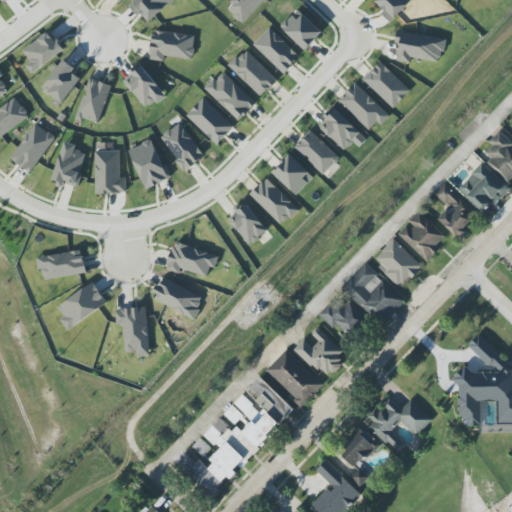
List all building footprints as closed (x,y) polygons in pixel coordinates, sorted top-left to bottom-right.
[(169,3),(167,0),(133,0),(131,2),(143,20),(169,3)] [(264,0),(233,0),(225,8),(242,24),(264,0)] [(306,50),(323,32),(304,15),(298,21),(292,15),(281,27),(306,50)] [(300,56),(269,28),(253,45),(284,74),(300,56)] [(164,61),(164,56),(192,60),(195,36),(153,31),(150,60),(164,61)] [(65,52),(53,32),(24,49),(36,69),(65,52)] [(411,58),(442,63),(446,39),(399,32),(394,61),(410,63),(411,58)] [(229,67),(262,97),(278,80),(245,49),(229,67)] [(82,74),(62,61),(42,92),(62,105),(82,74)] [(363,80),(394,109),(411,91),(380,62),(363,80)] [(145,108),(155,101),(157,104),(166,98),(141,63),(129,71),(132,75),(125,81),(145,108)] [(4,77),(1,71),(0,71),(0,98),(9,94),(1,78),(4,77)] [(239,121),(256,103),(222,71),(205,89),(239,121)] [(77,118),(99,124),(111,85),(89,78),(77,118)] [(390,116),(356,83),(338,101),(369,130),(377,122),(381,126),(390,116)] [(0,138),(30,117),(16,98),(0,108),(0,138)] [(217,145),(234,127),(203,98),(186,116),(217,145)] [(324,117),(329,121),(321,129),(345,151),(361,133),(333,107),(324,117)] [(184,171),(204,157),(180,123),(160,137),(184,171)] [(30,173),(56,138),(36,124),(11,158),(30,173)] [(295,148),(324,175),(340,158),(311,131),(295,148)] [(511,183),(511,182),(511,143),(501,133),(481,154),(511,183)] [(152,139),(128,151),(147,190),(170,179),(152,139)] [(87,154),(76,151),(77,145),(64,142),(53,182),(76,189),(87,154)] [(95,152),(95,194),(127,194),(127,178),(120,178),(120,151),(95,152)] [(273,173),(297,196),(314,177),(290,155),(273,173)] [(485,214),(510,189),(484,162),(458,187),(485,214)] [(299,209),(267,178),(251,195),(283,226),(299,209)] [(461,241),(470,232),(465,227),(477,214),(445,184),(435,194),(449,208),(439,219),(461,241)] [(235,210),(239,216),(232,220),(248,246),(267,234),(247,202),(235,210)] [(428,263),(441,249),(437,245),(446,236),(419,211),(407,223),(408,224),(398,235),(428,263)] [(400,288),(422,267),(395,239),(373,260),(400,288)] [(219,256),(175,242),(166,270),(180,274),(181,269),(208,277),(211,267),(216,268),(219,256)] [(38,258),(42,281),(86,273),(82,250),(38,258)] [(384,325),(406,300),(365,263),(342,288),(384,325)] [(153,299),(194,319),(205,298),(163,278),(153,299)] [(58,307),(64,317),(60,319),(68,331),(108,304),(94,283),(58,307)] [(334,306),(330,303),(318,315),(333,329),(335,326),(348,338),(367,317),(349,301),(345,305),(340,300),(334,306)] [(123,325),(124,353),(136,353),(136,357),(150,356),(147,308),(115,310),(116,325),(123,325)] [(343,351),(318,328),(311,334),(319,342),(313,348),(304,340),(295,350),(326,379),(342,363),(337,358),(343,351)] [(498,424),(511,422),(511,365),(478,336),(469,347),(497,371),(473,373),(465,366),(457,375),(460,418),(466,417),(467,427),(477,426),(481,421),(480,402),(497,400),(498,424)] [(323,385),(287,350),(266,371),(303,406),(323,385)] [(214,498),(220,492),(217,489),(228,477),(230,478),(295,411),(260,377),(246,392),(264,409),(260,413),(243,396),(234,405),(225,414),(238,427),(233,431),(221,419),(203,437),(193,448),(200,455),(186,469),(188,471),(187,472),(214,498)] [(432,420),(412,399),(401,410),(389,397),(382,404),(387,409),(381,415),(376,409),(368,417),(374,423),(370,426),(396,454),(406,445),(392,430),(402,421),(416,436),(432,420)] [(374,447),(369,442),(372,439),(361,430),(339,454),(355,468),(374,447)] [(312,505),(319,511),(343,511),(361,494),(327,460),(316,471),(331,486),(312,505)] [(370,476),(358,465),(348,476),(361,487),(370,476)]
